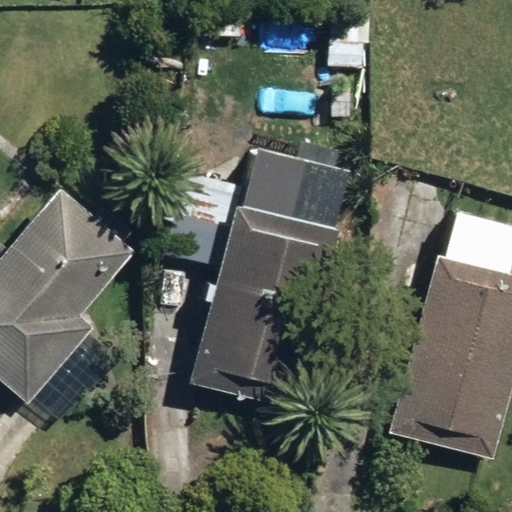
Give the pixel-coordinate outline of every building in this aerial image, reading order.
[(196,365),(301,391),(340,233),(335,232),(351,171),(261,149),(245,211),(236,208),(218,283),(209,280),(203,300),(213,302),(196,365)] [(0,263),(0,379),(29,406),(91,334),(77,322),(135,253),(62,192),(0,263)] [(163,255),(217,265),(222,234),(227,236),(232,211),(173,199),(163,255)] [(393,432),(495,459),(511,396),(511,277),(438,259),(393,432)] [(196,411),(138,412),(140,503),(198,502),(196,411)]
